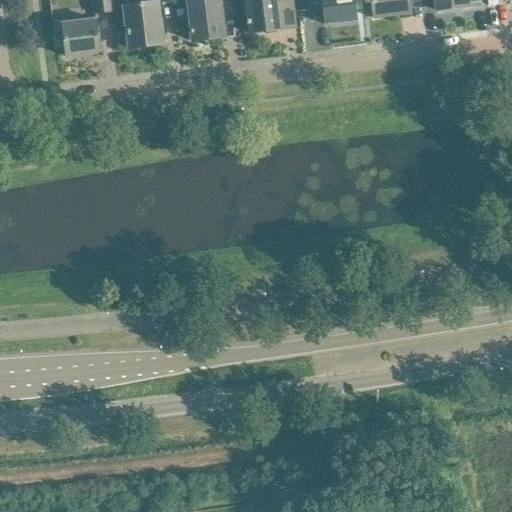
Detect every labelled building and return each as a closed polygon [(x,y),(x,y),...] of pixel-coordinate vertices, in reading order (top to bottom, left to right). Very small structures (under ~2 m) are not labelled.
[(110,0),(92,0),(95,15),(113,12),(110,0)] [(224,38),(222,18),(219,0),(194,0),(186,1),(191,42),(224,38)] [(275,0),(276,0),(265,2),(264,0),(246,0),(247,4),(245,4),(248,22),(247,22),(247,26),(248,25),(249,35),(295,29),(291,0),(275,0)] [(308,0),(310,12),(323,11),(325,25),(355,21),(352,0),(308,0)] [(371,0),(373,19),(410,14),(408,0),(371,0)] [(480,6),(479,0),(433,0),(433,1),(435,1),(436,11),(480,6)] [(162,45),(160,25),(157,5),(124,9),(129,49),(162,45)] [(62,24),(63,36),(66,57),(100,53),(96,20),(62,24)]
